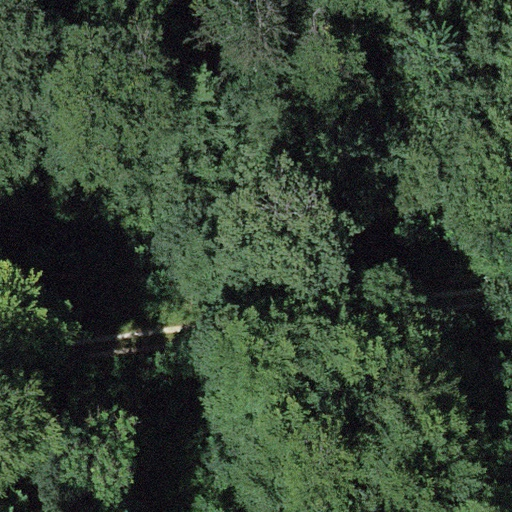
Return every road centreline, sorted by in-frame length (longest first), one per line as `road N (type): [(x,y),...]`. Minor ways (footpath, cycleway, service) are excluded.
road 1 (track): [(511,291),(0,363)]
road 2 (track): [(192,332),(0,291)]
